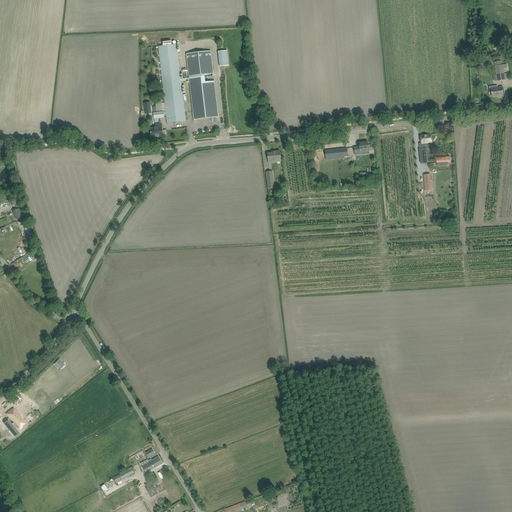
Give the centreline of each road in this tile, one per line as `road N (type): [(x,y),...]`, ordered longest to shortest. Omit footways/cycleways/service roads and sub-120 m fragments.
road 1 (unclassified): [(74,308),(129,203),(185,149),(511,110)]
road 2 (unclassified): [(200,511),(74,308)]
road 3 (unclassified): [(0,402),(74,308)]
